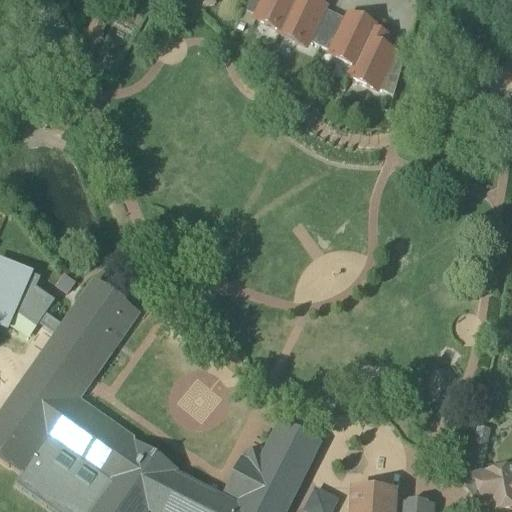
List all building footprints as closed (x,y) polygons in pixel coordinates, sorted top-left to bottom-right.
[(256,21),(266,0),(251,0),(244,16),(256,21)] [(266,0),(256,21),(254,24),(280,36),(297,0),(266,0)] [(299,0),(297,0),(280,36),(279,39),(305,51),(308,46),(323,14),(324,11),(299,0)] [(346,25),(323,14),(308,46),(331,57),(346,25)] [(346,25),(331,57),(330,60),(355,72),(373,36),(374,32),(348,20),(346,25)] [(102,43),(109,30),(100,26),(93,38),(102,43)] [(373,36),(355,72),(350,83),(376,95),(392,61),(390,57),(381,52),(386,42),(373,36)] [(65,343),(72,334),(54,321),(64,308),(45,295),(50,285),(41,282),(42,278),(2,263),(0,268),(0,331),(15,339),(23,317),(45,333),(47,331),(65,343)] [(291,511),(305,485),(307,486),(325,451),(284,430),(266,465),(262,463),(255,465),(253,469),(247,466),(230,499),(247,508),(244,511),(237,511),(176,480),(179,476),(84,410),(146,321),(132,312),(132,310),(104,290),(96,300),(72,334),(65,343),(0,431),(0,463),(14,473),(14,471),(29,481),(53,446),(117,491),(102,511),(291,511)] [(487,471),(495,436),(482,433),(475,468),(487,471)] [(19,495),(43,511),(102,511),(117,491),(53,446),(29,481),(19,495)] [(509,482),(482,487),(487,510),(498,508),(499,511),(511,511),(511,479),(509,480),(509,482)] [(398,500),(358,498),(357,511),(428,511),(428,510),(415,510),(414,511),(413,511),(397,511),(398,500)]
